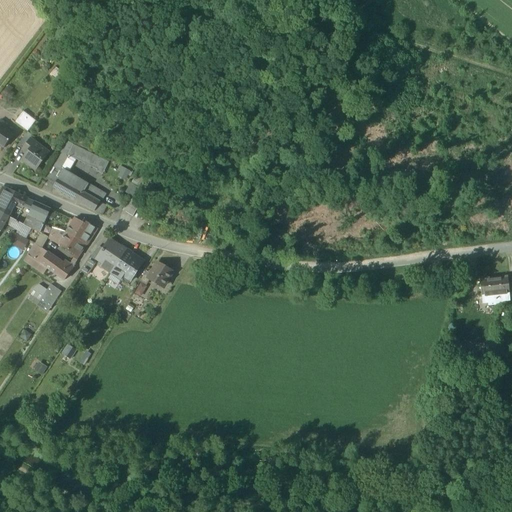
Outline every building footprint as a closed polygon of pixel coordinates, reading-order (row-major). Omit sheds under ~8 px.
[(12,90),(8,87),(1,96),(8,102),(14,94),(11,92),(12,90)] [(15,124),(27,134),(28,133),(35,123),(23,113),(15,124)] [(0,145),(6,149),(14,135),(5,129),(8,126),(0,120),(0,145)] [(18,146),(23,149),(30,139),(33,136),(28,133),(27,134),(18,146)] [(28,153),(35,143),(30,139),(23,149),(28,153)] [(67,142),(54,166),(61,171),(62,170),(69,157),(67,156),(73,145),(67,142)] [(23,162),(36,171),(43,160),(42,155),(46,151),(35,143),(28,153),(25,156),(27,157),(23,162)] [(109,162),(73,145),(67,156),(69,157),(96,170),(96,172),(102,175),(109,162)] [(50,173),(82,191),(86,184),(62,170),(61,171),(54,166),(50,173)] [(130,172),(123,168),(118,177),(125,181),(130,172)] [(54,189),(76,201),(82,191),(50,173),(46,180),(56,186),(54,189)] [(143,179),(135,175),(125,193),(133,197),(143,179)] [(106,195),(86,184),(82,191),(89,195),(89,196),(100,202),(101,203),(106,195)] [(3,189),(0,195),(0,211),(0,212),(0,213),(8,218),(15,204),(16,202),(19,196),(3,189)] [(76,201),(94,212),(100,202),(89,196),(89,195),(82,191),(76,201)] [(24,206),(25,206),(28,200),(19,196),(16,202),(24,206)] [(25,208),(31,211),(35,203),(28,200),(25,206),(25,208)] [(122,211),(128,214),(133,203),(128,200),(122,211)] [(94,212),(101,216),(107,206),(101,203),(100,202),(94,212)] [(31,217),(39,221),(41,215),(47,218),(51,210),(35,203),(31,211),(29,216),(31,217)] [(139,206),(133,203),(128,214),(133,217),(139,206)] [(0,230),(1,231),(5,224),(9,218),(8,218),(0,213),(0,212),(0,211),(0,230)] [(39,233),(40,234),(45,223),(39,221),(31,217),(26,227),(31,230),(39,233)] [(5,224),(19,231),(22,225),(18,223),(16,222),(9,218),(5,224)] [(88,245),(93,238),(84,231),(86,223),(74,218),(66,233),(86,245),(87,246),(88,245)] [(98,230),(86,223),(84,231),(93,238),(98,230)] [(26,240),(31,230),(26,227),(22,225),(19,231),(17,235),(26,240)] [(63,237),(52,228),(51,233),(49,236),(48,239),(58,245),(63,237)] [(78,257),(86,245),(66,233),(63,237),(58,245),(78,257)] [(24,251),(29,241),(26,240),(17,235),(14,234),(7,243),(24,251)] [(51,271),(49,270),(40,264),(48,253),(44,250),(48,239),(49,236),(40,234),(37,240),(35,244),(26,263),(46,277),(51,271)] [(100,267),(111,274),(127,250),(121,246),(121,247),(110,240),(103,250),(96,260),(97,260),(102,264),(100,267)] [(98,246),(90,259),(95,263),(97,260),(96,260),(103,250),(98,246)] [(133,254),(127,250),(111,274),(120,280),(122,281),(124,278),(130,282),(143,262),(133,255),(133,254)] [(56,259),(48,253),(40,264),(49,270),(56,259)] [(51,271),(64,281),(71,270),(56,259),(49,270),(51,271)] [(81,270),(88,275),(96,264),(95,263),(90,259),(90,260),(89,259),(81,270)] [(150,279),(164,288),(173,273),(160,264),(150,279)] [(117,285),(120,280),(111,274),(108,279),(117,285)] [(507,278),(493,280),(496,305),(504,305),(503,298),(503,295),(509,295),(507,278)] [(487,306),(496,305),(493,280),(479,281),(481,298),(486,297),(486,300),(487,306)] [(147,287),(141,283),(135,294),(141,298),(147,287)] [(37,306),(48,291),(39,285),(34,288),(30,295),(31,295),(28,299),(37,306)] [(37,307),(47,314),(61,293),(51,286),(48,291),(37,306),(37,307)] [(22,336),(29,340),(32,334),(25,331),(22,336)] [(76,351),(67,345),(61,354),(70,360),(76,351)] [(91,355),(86,352),(79,363),(84,366),(91,355)] [(47,368),(39,363),(34,370),(42,376),(47,368)]
